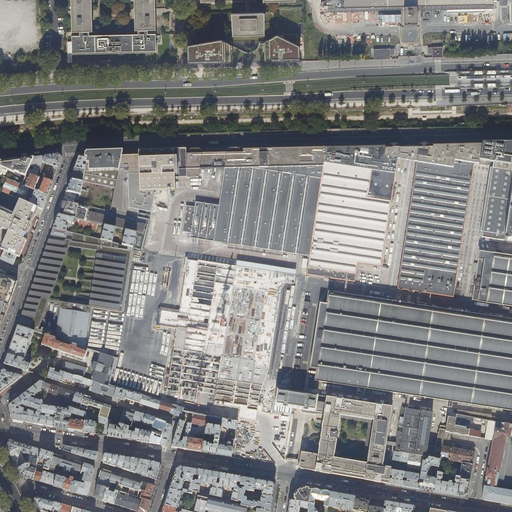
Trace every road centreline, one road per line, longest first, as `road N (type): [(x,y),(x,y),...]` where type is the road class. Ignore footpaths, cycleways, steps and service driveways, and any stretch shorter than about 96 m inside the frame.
road 1 (primary): [(511,64),(0,92)]
road 2 (primary): [(0,110),(511,90)]
road 3 (residential): [(511,132),(76,143)]
road 4 (residential): [(0,352),(76,143)]
road 5 (residential): [(471,506),(285,474)]
